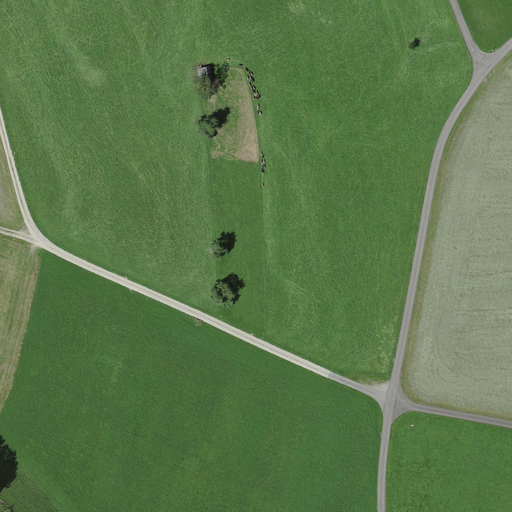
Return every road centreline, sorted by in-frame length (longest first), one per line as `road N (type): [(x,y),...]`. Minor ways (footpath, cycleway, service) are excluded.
road 1 (track): [(511,425),(391,403),(63,257)]
road 2 (track): [(381,511),(391,403),(441,142),(485,68)]
road 3 (track): [(0,129),(20,202),(63,257)]
